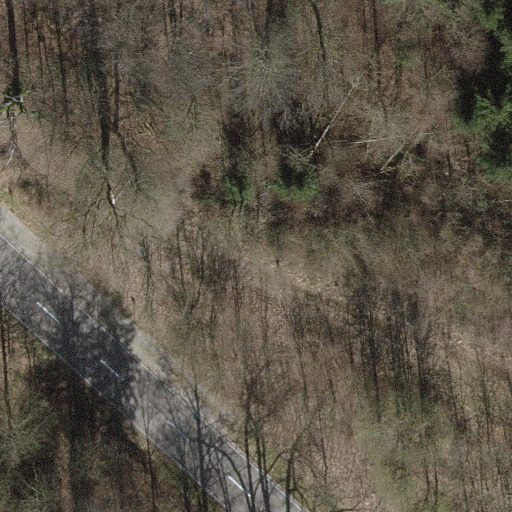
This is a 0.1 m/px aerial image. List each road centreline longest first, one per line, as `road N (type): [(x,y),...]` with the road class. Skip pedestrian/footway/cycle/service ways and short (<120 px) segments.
road 1 (track): [(0,235),(98,199),(179,227),(294,301),(511,375)]
road 2 (unclassified): [(0,244),(275,511)]
